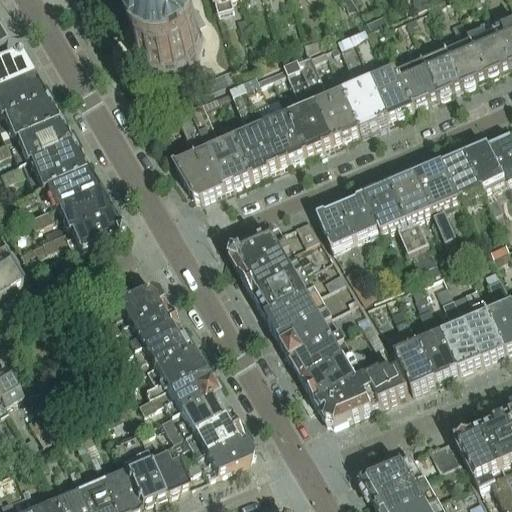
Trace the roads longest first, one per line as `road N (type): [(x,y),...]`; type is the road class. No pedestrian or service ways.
road 1 (residential): [(181,256),(511,115)]
road 2 (tertiary): [(167,234),(24,0)]
road 3 (tertiary): [(304,476),(181,256)]
road 4 (residential): [(304,476),(511,388)]
road 5 (residential): [(0,331),(167,234)]
